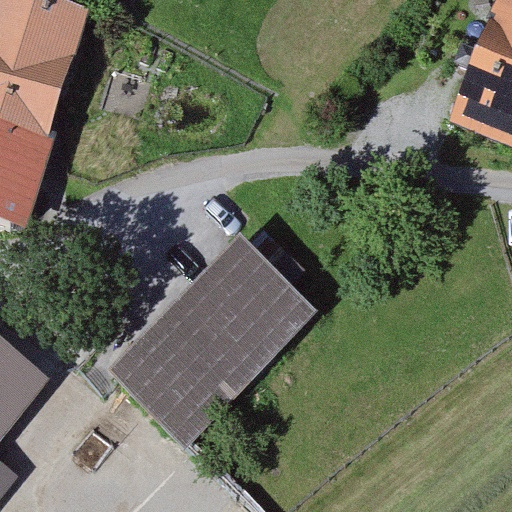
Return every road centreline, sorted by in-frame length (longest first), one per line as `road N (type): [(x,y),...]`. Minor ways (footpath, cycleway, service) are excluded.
road 1 (unclassified): [(511,187),(304,164),(239,170)]
road 2 (unclassified): [(0,259),(27,260),(151,190),(239,170)]
